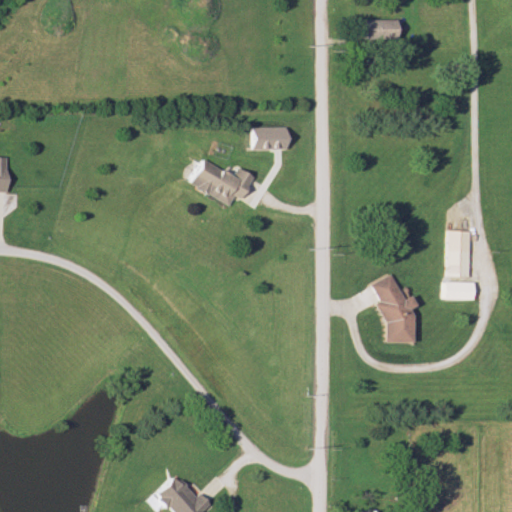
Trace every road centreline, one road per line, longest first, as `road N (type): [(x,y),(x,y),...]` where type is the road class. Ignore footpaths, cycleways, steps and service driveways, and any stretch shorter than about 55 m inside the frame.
road 1 (residential): [(319,511),(321,0)]
road 2 (residential): [(319,482),(263,462),(110,292),(60,264),(0,255)]
